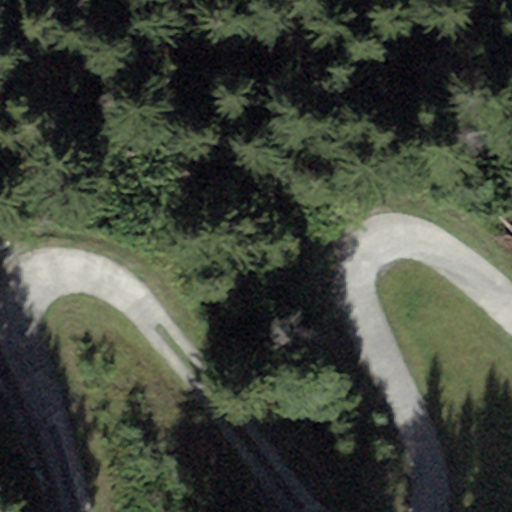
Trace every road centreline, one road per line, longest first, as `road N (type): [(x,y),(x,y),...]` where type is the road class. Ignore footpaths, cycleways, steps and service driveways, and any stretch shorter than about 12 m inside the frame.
road 1 (track): [(77,511),(24,344),(26,287),(63,269),(126,287),(305,511)]
road 2 (track): [(436,511),(438,472),(374,337),(352,265),(394,235),(456,264),(511,313)]
